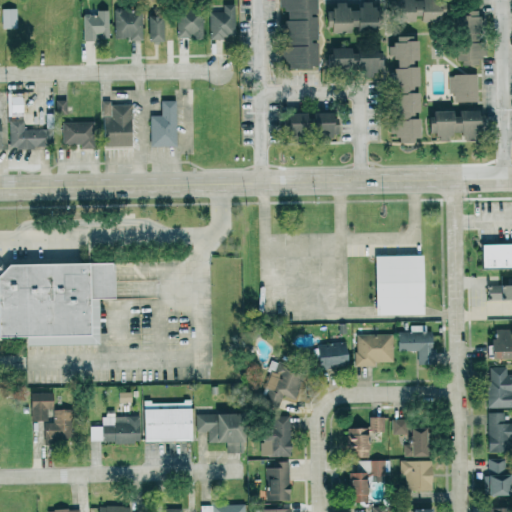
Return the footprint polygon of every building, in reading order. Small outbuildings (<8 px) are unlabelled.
[(316,66),(315,14),(314,0),(277,0),(277,9),(285,8),(285,21),(279,22),(280,59),(286,59),(286,67),(316,66)] [(393,0),(394,21),(416,21),(416,22),(442,21),(441,0),(393,0)] [(376,29),(375,1),(358,1),(358,9),(345,9),(345,1),(334,1),(334,9),(325,9),(326,32),(349,32),(349,29),(376,29)] [(233,4),(222,4),(222,11),(208,11),(209,39),(233,39),(233,4)] [(16,28),(16,8),(1,8),(1,28),(16,28)] [(141,39),(141,8),(113,9),(114,39),(141,39)] [(176,38),(202,38),(201,9),(176,10),(176,38)] [(108,39),(107,10),(96,10),(96,15),(82,15),(83,40),(108,39)] [(454,63),(476,63),(476,56),(483,56),(483,41),(476,41),(476,11),(453,11),(454,63)] [(162,15),(147,15),(147,41),(162,41),(162,15)] [(416,36),(395,36),(395,44),(387,44),(387,57),(395,57),(395,69),(391,69),(392,134),(396,134),(396,141),(418,141),(417,114),(418,114),(417,88),(417,62),(416,36)] [(329,69),(359,69),(359,76),(379,76),(379,48),(329,48),(329,69)] [(476,101),(475,73),(447,74),(447,93),(453,93),(453,101),(476,101)] [(66,113),(65,100),(55,100),(55,113),(66,113)] [(149,146),(176,146),(175,100),(159,100),(160,115),(149,115),(149,146)] [(102,146),(130,145),(129,103),(102,104),(102,146)] [(459,133),(459,139),(474,139),(474,130),(480,129),(480,109),(453,110),(428,110),(428,132),(434,132),(434,140),(446,140),(446,133),(459,133)] [(285,112),(285,135),(307,135),(307,136),(334,136),(334,111),(285,112)] [(23,120),(8,120),(9,147),(51,146),(50,128),(23,129),(23,120)] [(62,144),(81,143),(81,148),(92,147),(91,121),(61,122),(62,144)] [(480,243),(511,242),(511,267),(481,268),(480,243)] [(373,255),(422,254),(423,312),(374,313),(373,255)] [(0,269),(6,263),(113,261),(113,297),(87,297),(88,335),(0,335),(0,269)] [(417,364),(431,364),(430,325),(409,325),(409,331),(396,332),(397,351),(416,350),(417,364)] [(511,357),(510,329),(494,329),(494,338),(489,338),(489,358),(511,357)] [(354,366),(376,365),(376,362),(392,361),(392,333),(354,334),(354,366)] [(344,342),(315,343),(315,367),(345,366),(344,342)] [(292,398),(300,370),(271,361),(259,404),(277,409),(281,395),(292,398)] [(486,407),(511,406),(511,373),(504,374),(504,366),(486,367),(486,407)] [(30,392),(30,420),(47,420),(47,409),(52,408),(52,392),(30,392)] [(143,441),(191,440),(190,401),(142,401),(143,441)] [(52,422),(42,422),(43,441),(72,440),(71,408),(52,409),(52,422)] [(138,415),(114,416),(114,410),(103,411),(103,425),(89,426),(90,443),(139,441),(138,415)] [(194,414),(195,431),(206,431),(207,442),(225,442),(225,452),(242,452),(241,412),(194,414)] [(486,412),(487,452),(510,451),(509,424),(502,424),(502,412),(486,412)] [(289,416),(271,415),(271,428),(262,427),(261,444),(267,444),(267,456),(288,457),(289,416)] [(367,456),(367,432),(383,432),(383,416),(368,416),(368,427),(346,427),(347,456),(367,456)] [(405,419),(391,418),(391,433),(405,433),(405,419)] [(424,426),(408,427),(408,443),(402,443),(403,457),(425,456),(424,426)] [(483,474),(482,495),(505,495),(506,458),(487,458),(486,474),(483,474)] [(366,501),(365,478),(383,478),(382,460),(355,460),(356,472),(348,472),(349,501),(366,501)] [(430,460),(398,460),(399,474),(403,474),(404,490),(430,490),(430,460)] [(287,461),(271,461),(272,467),(264,467),(266,500),(288,500),(287,461)]
